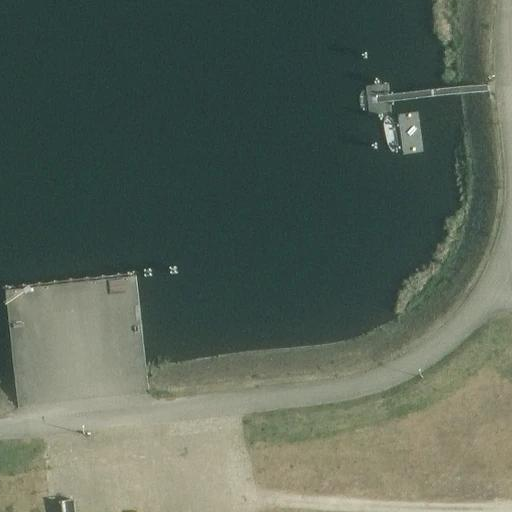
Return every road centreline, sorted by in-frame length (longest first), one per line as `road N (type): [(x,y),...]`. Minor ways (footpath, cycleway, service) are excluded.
road 1 (unclassified): [(0,429),(347,395),(418,364),(480,313),(511,271)]
road 2 (track): [(184,411),(200,461),(247,492),(511,502)]
